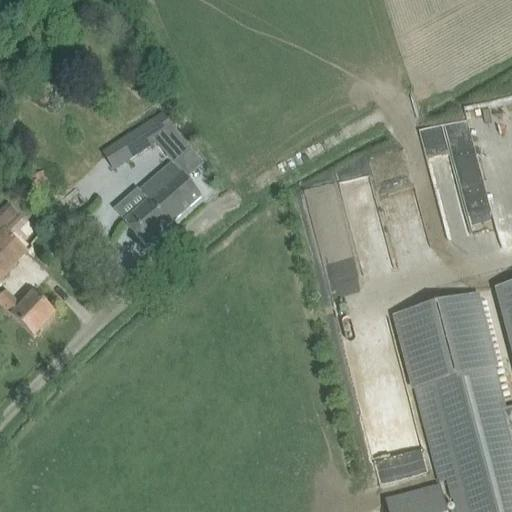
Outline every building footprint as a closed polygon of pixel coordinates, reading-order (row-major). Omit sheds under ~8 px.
[(511,97),(468,107),(501,249),(511,246),(511,97)] [(163,113),(111,148),(122,165),(174,131),(163,113)] [(393,253),(431,244),(413,168),(422,166),(418,145),(369,157),(373,174),(339,182),(363,283),(398,274),(393,253)] [(125,224),(132,232),(145,247),(201,198),(173,165),(140,193),(149,203),(125,224)] [(0,281),(29,251),(8,232),(21,217),(6,205),(0,212),(0,281)] [(27,212),(42,231),(50,225),(34,206),(27,212)] [(511,287),(495,291),(511,356),(511,287)] [(12,318),(19,325),(34,339),(55,316),(33,295),(21,308),(6,293),(0,298),(0,306),(12,317),(12,318)] [(466,298),(396,316),(415,389),(439,483),(446,481),(451,501),(457,500),(459,511),(468,510),(468,511),(511,511),(511,429),(506,408),(496,369),(477,295),(476,295),(466,298)]
